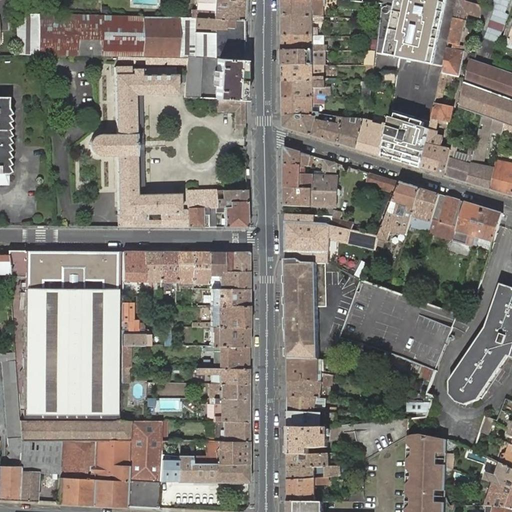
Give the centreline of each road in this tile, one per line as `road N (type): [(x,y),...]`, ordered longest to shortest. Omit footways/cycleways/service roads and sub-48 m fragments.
road 1 (secondary): [(266,238),(266,511)]
road 2 (residential): [(0,235),(266,238)]
road 3 (residential): [(264,136),(511,203)]
road 4 (secondary): [(265,0),(264,136)]
